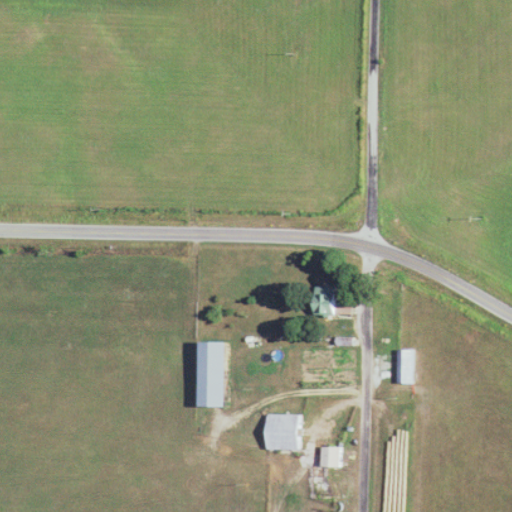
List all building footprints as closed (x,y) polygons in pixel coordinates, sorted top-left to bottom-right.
[(320,314),(355,314),(355,306),(340,306),(340,286),(320,286),(320,314)] [(231,406),(231,341),(205,341),(205,406),(231,406)] [(415,349),(401,349),(401,383),(415,383),(415,349)] [(303,450),(303,414),(270,414),(270,450),(303,450)] [(344,466),(344,447),(326,447),(326,466),(344,466)]
